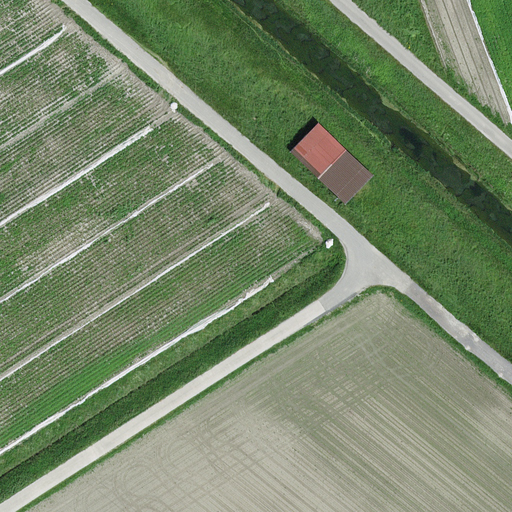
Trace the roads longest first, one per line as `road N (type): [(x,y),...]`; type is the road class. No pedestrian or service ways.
road 1 (track): [(5,511),(380,265)]
road 2 (track): [(380,265),(73,0)]
road 3 (track): [(343,0),(511,145)]
road 4 (track): [(380,265),(511,377)]
